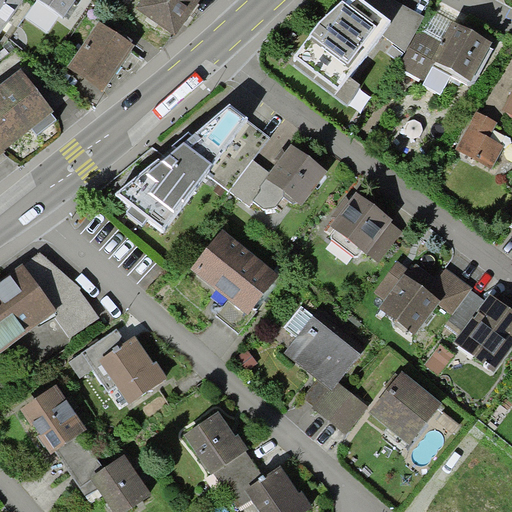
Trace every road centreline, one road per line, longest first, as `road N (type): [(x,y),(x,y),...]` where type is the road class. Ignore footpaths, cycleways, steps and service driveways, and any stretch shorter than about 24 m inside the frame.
road 1 (residential): [(344,511),(342,496),(204,360),(22,207)]
road 2 (residential): [(217,44),(511,271)]
road 3 (tertiary): [(22,207),(217,44)]
